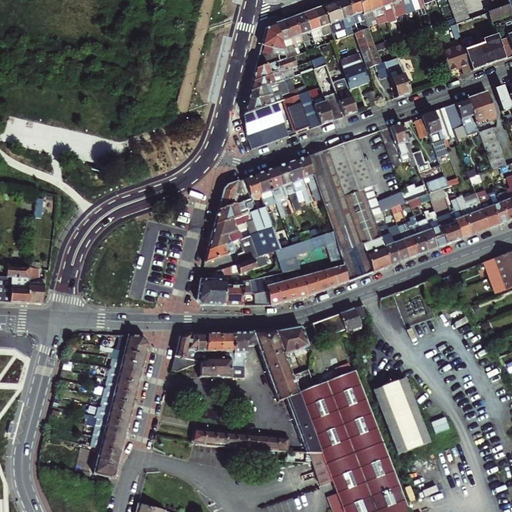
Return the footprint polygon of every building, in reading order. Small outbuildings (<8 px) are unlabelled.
[(345,0),(343,0),(335,3),(344,28),(345,31),(348,37),(353,35),(350,26),(355,24),(353,17),(345,0)] [(362,14),(357,0),(345,0),(353,17),(355,24),(360,22),(364,31),(368,30),(368,29),(362,14)] [(367,0),(357,0),(362,14),(368,29),(373,27),(371,23),(375,21),(367,0)] [(378,0),(367,0),(375,21),(376,24),(386,20),(378,0)] [(397,20),(389,0),(378,0),(386,20),(387,23),(397,20)] [(405,14),(399,0),(389,0),(396,17),(405,14)] [(414,11),(410,0),(399,0),(405,14),(414,11)] [(421,0),(410,0),(414,11),(424,7),(421,0)] [(447,0),(456,25),(468,21),(460,0),(447,0)] [(509,6),(506,0),(490,0),(494,12),(509,6)] [(344,28),(335,3),(322,8),(329,25),(332,34),(334,38),(335,42),(340,40),(337,34),(345,31),(344,28)] [(489,14),(492,23),(504,19),(511,16),(511,14),(509,6),(494,12),(489,14)] [(329,25),(322,8),(313,11),(320,28),(323,37),(326,45),(331,43),(328,35),(332,34),(329,25)] [(313,11),(303,15),(310,32),(320,28),(313,11)] [(405,14),(396,17),(397,20),(398,23),(407,19),(405,14)] [(310,32),(303,15),(294,18),(301,35),(303,42),(305,48),(305,49),(306,52),(312,50),(316,49),(314,44),(310,45),(306,34),(310,32)] [(294,18),(285,21),(292,39),(294,45),(303,42),(301,35),(294,18)] [(504,19),(492,23),(497,37),(507,62),(511,59),(511,48),(508,36),(510,36),(507,29),(505,23),(504,19)] [(292,39),(285,21),(275,25),(282,43),(292,39)] [(282,43),(275,25),(267,28),(264,32),(259,51),(255,71),(276,63),(280,62),(278,59),(278,55),(273,54),(274,49),(285,51),(282,43)] [(431,25),(420,28),(421,30),(423,37),(434,33),(431,25)] [(320,28),(310,32),(313,41),(323,37),(320,28)] [(382,67),(377,53),(375,47),(368,30),(364,31),(362,32),(359,33),(354,35),(368,71),(377,68),(382,82),(390,79),(398,101),(412,96),(403,70),(404,70),(402,64),(400,65),(399,61),(382,67)] [(421,30),(412,33),(414,40),(423,37),(421,30)] [(412,33),(402,37),(405,43),(409,42),(414,40),(412,33)] [(393,40),(395,47),(405,43),(402,37),(393,40)] [(463,48),(472,74),(494,67),(507,62),(497,37),(495,38),(494,38),(489,39),(491,44),(487,45),(486,42),(483,43),(484,46),(475,50),(471,40),(461,43),(463,48)] [(393,40),(384,43),(384,44),(386,50),(395,47),(393,40)] [(384,44),(375,47),(377,53),(386,50),(384,44)] [(295,52),(296,51),(294,47),(285,51),(288,59),(296,56),(295,52)] [(323,58),(319,47),(316,49),(312,50),(315,61),(323,58)] [(305,48),(302,49),(301,48),(297,50),(297,51),(296,51),(295,52),(296,56),(306,52),(305,49),(305,48)] [(463,48),(442,55),(449,75),(463,70),(466,77),(472,74),(463,48)] [(359,55),(342,62),(352,91),(369,84),(359,55)] [(251,84),(290,70),(294,68),(293,64),(288,66),(286,59),(280,62),(276,63),(255,71),(251,84)] [(345,120),(329,75),(326,66),(315,70),(322,89),(323,93),(334,123),(345,120)] [(249,94),(280,83),(293,78),(290,70),(251,84),(249,94)] [(333,74),(329,75),(345,120),(357,115),(342,75),(335,78),(333,74)] [(249,94),(247,105),(277,94),(276,89),(281,87),(280,83),(249,94)] [(277,94),(279,98),(285,96),(281,87),(276,89),(277,94)] [(511,107),(508,98),(504,87),(494,91),(502,111),(511,107)] [(334,123),(323,93),(317,96),(315,91),(309,94),(311,100),(322,128),(334,123)] [(381,107),(376,93),(369,96),(374,109),(381,107)] [(481,96),(467,100),(476,127),(495,120),(495,117),(487,93),(481,96)] [(277,94),(247,105),(244,117),(279,104),(281,104),(279,98),(277,94)] [(311,100),(309,94),(299,97),(301,102),(286,107),(285,102),(281,104),(279,104),(286,123),(290,135),(310,128),(312,132),(322,128),(311,100)] [(457,104),(443,109),(449,124),(452,132),(465,127),(469,137),(478,134),(476,127),(467,100),(457,104)] [(267,130),(273,128),(280,125),(286,123),(279,104),(244,117),(247,137),(253,135),(260,132),(267,130)] [(449,124),(443,109),(433,113),(444,144),(459,185),(460,185),(463,183),(467,182),(446,125),(449,124)] [(433,145),(438,158),(448,155),(444,144),(433,113),(422,116),(433,145)] [(421,120),(414,123),(420,138),(427,135),(421,120)] [(290,135),(286,123),(280,125),(285,141),(292,139),(290,135)] [(411,156),(401,124),(390,128),(401,162),(412,159),(412,158),(411,156)] [(285,141),(280,125),(273,128),(278,144),(285,141)] [(278,144),(273,128),(267,130),(273,146),(278,144)] [(481,133),(479,136),(483,148),(496,143),(491,129),(481,133)] [(273,146),(267,130),(260,132),(266,148),(273,146)] [(260,132),(253,135),(259,151),(266,148),(260,132)] [(247,137),(252,153),(259,151),(253,135),(247,137)] [(388,268),(382,250),(370,217),(379,214),(382,213),(377,200),(373,189),(364,164),(356,140),(343,145),(307,158),(317,189),(321,201),(330,227),(331,231),(340,262),(342,269),(346,285),(388,268)] [(496,143),(483,148),(492,173),(498,171),(505,168),(496,143)] [(411,156),(412,158),(412,159),(422,188),(425,197),(426,197),(441,191),(449,189),(441,167),(441,166),(429,170),(426,163),(423,164),(419,153),(411,156)] [(307,158),(295,162),(302,181),(303,185),(306,185),(312,203),(321,201),(317,189),(307,158)] [(371,161),(364,164),(373,189),(380,187),(371,161)] [(295,162),(286,165),(297,196),(300,205),(304,203),(305,206),(310,204),(304,188),(303,185),(302,181),(295,162)] [(286,165),(275,169),(284,195),(285,197),(289,195),(294,210),(301,208),(300,205),(297,196),(286,165)] [(275,169),(264,173),(274,200),(276,205),(281,219),(286,217),(280,198),(285,197),(284,195),(275,169)] [(264,173),(253,177),(261,199),(262,203),(264,208),(264,209),(276,205),(274,200),(264,173)] [(488,174),(478,178),(480,183),(490,179),(488,174)] [(244,180),(247,190),(249,196),(250,200),(252,203),(261,199),(253,177),(244,180)] [(469,181),(471,188),(480,185),(480,183),(478,178),(469,181)] [(225,187),(218,212),(250,200),(249,196),(243,198),(242,195),(235,196),(234,194),(247,190),(244,180),(225,187)] [(461,188),(468,206),(478,234),(487,230),(479,210),(477,203),(472,205),(463,183),(460,185),(461,188)] [(478,234),(468,206),(462,208),(456,190),(461,188),(460,185),(459,185),(450,188),(460,216),(469,237),(478,234)] [(409,193),(403,195),(407,204),(415,201),(425,197),(422,188),(420,189),(414,191),(413,188),(407,190),(409,193)] [(496,227),(489,209),(485,197),(483,192),(474,196),(477,203),(479,210),(487,230),(493,228),(496,227)] [(506,223),(496,197),(495,193),(485,197),(489,209),(496,227),(506,223)] [(378,203),(382,213),(389,210),(398,207),(407,204),(403,195),(403,194),(378,203)] [(511,209),(509,202),(506,194),(496,197),(506,223),(511,221),(511,209)] [(218,212),(213,226),(240,217),(237,211),(249,207),(248,204),(252,203),(250,200),(218,212)] [(460,241),(454,225),(450,226),(442,208),(438,209),(436,205),(430,207),(439,229),(445,247),(460,241)] [(242,216),(245,224),(250,237),(272,229),(264,209),(264,208),(242,216)] [(450,215),(454,225),(460,241),(469,237),(460,216),(458,217),(457,213),(450,215)] [(382,250),(388,268),(398,264),(391,244),(379,214),(370,217),(382,250)] [(206,253),(229,245),(226,236),(236,232),(234,227),(245,224),(242,216),(240,217),(213,226),(206,253)] [(405,226),(409,237),(417,257),(426,254),(415,225),(412,218),(408,220),(409,224),(405,226)] [(415,225),(426,254),(436,250),(427,230),(423,221),(415,225)] [(330,227),(319,231),(320,235),(331,231),(330,227)] [(272,229),(250,237),(257,258),(260,257),(279,250),(272,229)] [(445,247),(439,229),(430,232),(430,230),(427,230),(436,250),(445,247)] [(297,234),(300,242),(311,238),(309,233),(308,230),(297,234)] [(317,230),(309,233),(311,238),(319,236),(317,230)] [(216,276),(228,277),(244,274),(286,259),(322,247),(325,246),(330,265),(340,262),(331,231),(320,235),(319,236),(311,238),(300,242),(290,246),(279,250),(260,257),(257,258),(200,277),(195,299),(200,306),(224,307),(225,283),(216,282),(216,276)] [(408,240),(401,243),(408,261),(417,257),(409,237),(407,238),(408,240)] [(408,261),(401,243),(394,245),(393,244),(391,244),(398,264),(408,261)] [(204,259),(202,266),(235,253),(232,244),(229,245),(206,253),(204,259)] [(498,275),(511,269),(511,252),(482,264),(488,279),(498,275)] [(266,271),(267,278),(271,277),(278,276),(281,275),(290,273),(296,272),(299,271),(300,271),(298,264),(266,271)] [(0,301),(41,304),(42,293),(45,270),(12,267),(11,278),(0,276),(0,301)] [(336,289),(346,285),(342,269),(332,272),(336,289)] [(511,269),(498,275),(504,291),(511,287),(511,269)] [(336,289),(332,272),(322,274),(327,292),(336,289)] [(327,292),(322,274),(311,277),(316,296),(327,292)] [(316,296),(311,277),(302,280),(308,299),(316,296)] [(435,279),(422,283),(428,299),(441,294),(435,279)] [(302,280),(292,282),(297,301),(308,299),(302,280)] [(255,307),(255,281),(244,283),(239,283),(228,283),(225,283),(224,307),(255,307)] [(297,301),(292,282),(283,284),(288,303),(297,301)] [(288,303),(283,284),(274,287),(279,305),(288,303)] [(274,287),(265,289),(269,307),(279,305),(274,287)] [(358,322),(365,319),(361,306),(313,324),(320,340),(345,330),(346,333),(360,327),(358,322)] [(281,352),(283,356),(307,347),(301,329),(276,332),(274,332),(281,352)] [(245,333),(246,346),(257,346),(259,352),(269,348),(268,344),(264,332),(245,333)] [(281,352),(274,332),(264,332),(268,344),(270,343),(274,354),(281,352)] [(196,350),(197,333),(185,333),(179,338),(174,356),(171,369),(177,370),(183,368),(185,358),(187,350),(196,350)] [(197,333),(196,350),(196,351),(200,350),(201,362),(202,361),(206,360),(206,359),(206,357),(206,351),(207,333),(197,333)] [(207,333),(206,351),(221,350),(220,333),(207,333)] [(233,353),(234,333),(220,333),(221,350),(228,350),(228,353),(233,353)] [(232,359),(231,377),(243,378),(244,360),(246,360),(246,346),(245,333),(234,333),(233,353),(233,359),(232,359)] [(109,335),(97,335),(96,343),(109,344),(109,335)] [(124,336),(117,336),(113,351),(120,353),(141,358),(144,346),(139,337),(124,336)] [(270,343),(268,344),(269,348),(259,352),(262,359),(274,354),(270,343)] [(120,353),(113,351),(111,361),(118,362),(139,368),(141,358),(120,353)] [(281,352),(274,354),(262,359),(265,367),(266,371),(286,364),(284,360),(283,356),(281,352)] [(201,377),(212,377),(212,359),(209,359),(206,359),(206,360),(202,361),(201,377)] [(212,377),(222,377),(222,359),(221,359),(212,359),(212,377)] [(222,377),(231,377),(232,359),(222,359),(222,377)] [(118,362),(111,361),(109,370),(136,377),(139,368),(118,362)] [(287,368),(291,378),(308,372),(308,371),(304,361),(287,368)] [(286,364),(266,371),(273,388),(292,381),(291,378),(287,368),(286,365),(286,364)] [(109,370),(108,370),(106,380),(112,382),(134,387),(136,377),(109,370)] [(326,468),(342,511),(410,511),(376,423),(355,371),(314,388),(297,394),(298,395),(306,416),(312,432),(314,438),(321,455),(326,468)] [(374,390),(375,394),(407,381),(405,377),(374,390)] [(112,382),(106,380),(103,390),(110,392),(131,397),(134,387),(112,382)] [(278,402),(285,400),(298,395),(297,394),(295,388),(292,381),(273,388),(278,402)] [(407,381),(375,394),(401,457),(433,444),(407,381)] [(110,392),(103,390),(101,400),(107,402),(129,407),(131,397),(110,392)] [(306,416),(298,395),(285,400),(294,421),(306,416)] [(107,402),(101,400),(98,409),(105,411),(127,416),(129,407),(107,402)] [(105,411),(98,409),(96,419),(103,420),(124,425),(127,416),(105,411)] [(312,432),(306,416),(294,421),(302,442),(314,438),(312,432)] [(444,417),(429,422),(434,434),(449,429),(444,417)] [(103,420),(96,419),(93,428),(100,430),(121,436),(124,425),(103,420)] [(100,430),(93,428),(91,438),(98,440),(119,445),(121,436),(100,430)] [(195,429),(191,442),(215,444),(217,431),(195,429)] [(217,431),(215,444),(235,446),(237,433),(217,431)] [(257,435),(237,433),(235,446),(255,448),(257,435)] [(257,435),(255,448),(277,451),(278,437),(257,435)] [(278,437),(277,451),(286,451),(287,449),(288,442),(288,439),(278,437)] [(91,438),(89,447),(94,449),(96,449),(116,455),(119,445),(98,440),(91,438)] [(321,455),(314,438),(302,442),(306,453),(321,455)] [(96,449),(94,449),(91,461),(93,462),(113,467),(116,455),(96,449)] [(321,455),(306,453),(311,466),(318,485),(330,481),(326,468),(321,455)] [(91,461),(87,474),(107,479),(111,476),(113,467),(93,462),(91,461)]
